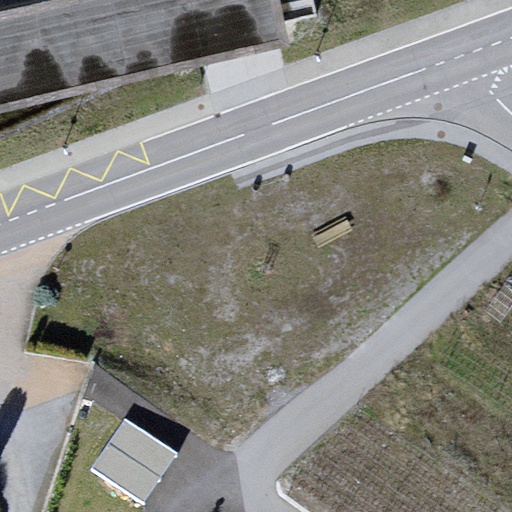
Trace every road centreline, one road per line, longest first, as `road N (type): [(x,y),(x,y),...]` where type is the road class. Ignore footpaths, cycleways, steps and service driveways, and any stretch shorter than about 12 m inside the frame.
road 1 (primary): [(0,323),(511,128)]
road 2 (unclassified): [(0,223),(447,59)]
